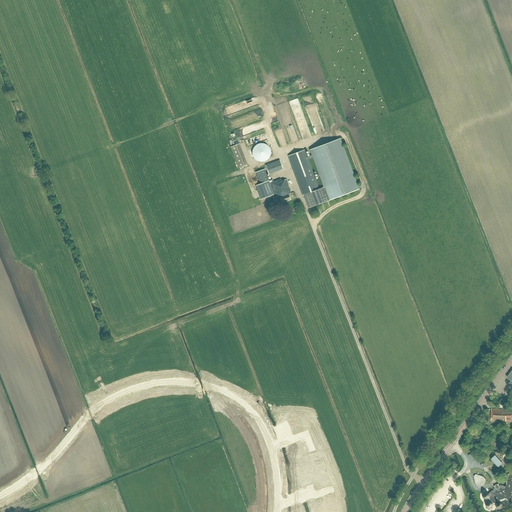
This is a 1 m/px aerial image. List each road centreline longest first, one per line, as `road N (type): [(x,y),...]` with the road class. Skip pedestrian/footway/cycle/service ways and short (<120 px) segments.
road 1 (residential): [(210,386),(221,330),(274,341),(295,378),(252,413)]
road 2 (secondary): [(404,511),(511,359)]
